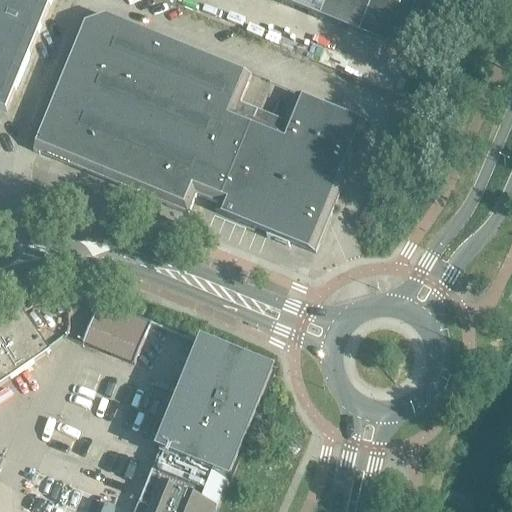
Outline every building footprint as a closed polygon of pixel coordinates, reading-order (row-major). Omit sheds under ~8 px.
[(0,0),(0,110),(6,113),(26,66),(52,0),(0,0)] [(283,0),(281,4),(320,20),(328,0),(283,0)] [(328,0),(320,20),(359,36),(373,0),(328,0)] [(373,0),(359,36),(398,52),(419,0),(373,0)] [(85,25),(33,152),(126,190),(149,135),(167,142),(202,57),(106,18),(85,25)] [(196,196),(218,205),(219,206),(254,121),(236,114),(252,77),(202,57),(167,142),(149,135),(126,190),(188,216),(196,196)] [(334,208),(368,125),(296,96),(281,132),(254,121),(219,206),(218,205),(215,214),(315,255),(335,208),(334,208)] [(151,324),(100,303),(82,345),(134,366),(151,324)] [(0,387),(50,353),(21,310),(0,323),(0,387)] [(214,511),(271,375),(204,347),(136,511),(214,511)] [(39,503),(35,511),(54,511),(55,510),(39,503)]
